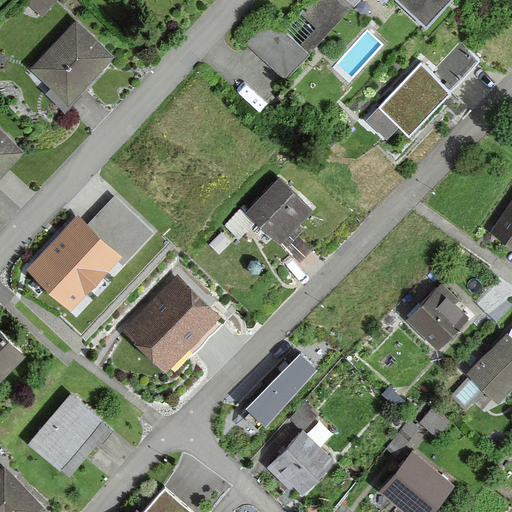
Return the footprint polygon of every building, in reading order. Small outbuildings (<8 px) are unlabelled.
[(26,0),(26,1),(38,13),(49,0),(26,0)] [(268,18),(244,43),(283,80),(307,54),(268,18)] [(63,110),(64,108),(78,93),(76,91),(93,72),(92,71),(107,56),(74,25),(36,65),(55,83),(45,94),(63,110)] [(457,93),(421,60),(368,118),(405,151),(457,93)] [(0,171),(4,168),(2,167),(17,151),(0,135),(0,171)] [(246,211),(277,240),(308,208),(277,179),(246,211)] [(511,202),(492,231),(511,244),(511,202)] [(119,250),(79,213),(31,264),(71,301),(119,250)] [(182,346),(189,352),(191,354),(221,325),(176,281),(160,297),(161,298),(151,308),(150,307),(127,330),(163,365),(182,346)] [(436,346),(464,317),(450,303),(454,299),(439,284),(407,318),(436,346)] [(0,373),(20,353),(0,333),(0,373)] [(494,398),(511,379),(511,340),(506,335),(481,361),(469,350),(453,367),(465,378),(469,374),(494,398)] [(316,360),(300,345),(249,400),(265,415),(316,360)] [(391,403),(397,397),(387,387),(381,394),(391,403)] [(100,444),(111,430),(68,394),(28,441),(59,468),(89,434),(100,444)] [(287,438),(295,429),(312,410),(304,403),(289,421),(290,422),(280,432),(287,438)] [(419,423),(434,436),(447,421),(432,407),(419,423)] [(385,448),(394,454),(415,428),(407,422),(385,448)] [(329,460),(299,432),(267,466),(287,485),(292,480),(301,489),(329,460)] [(419,511),(443,483),(410,456),(384,488),(412,511),(419,511)] [(35,511),(39,508),(2,471),(0,472),(0,511),(35,511)]
